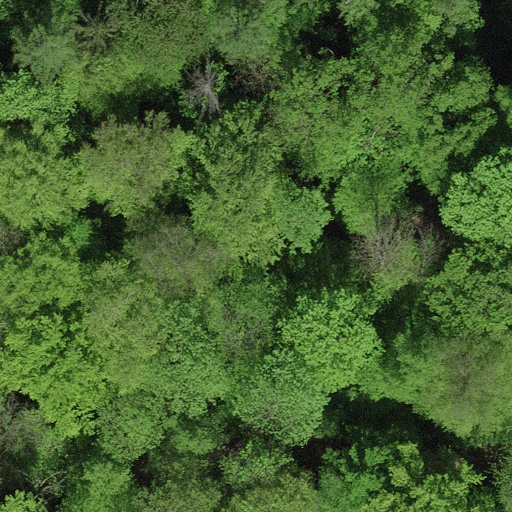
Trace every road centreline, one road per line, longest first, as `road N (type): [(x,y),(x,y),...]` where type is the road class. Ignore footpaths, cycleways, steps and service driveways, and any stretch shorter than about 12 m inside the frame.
road 1 (track): [(511,235),(393,231),(269,169),(0,88)]
road 2 (track): [(0,455),(511,462)]
